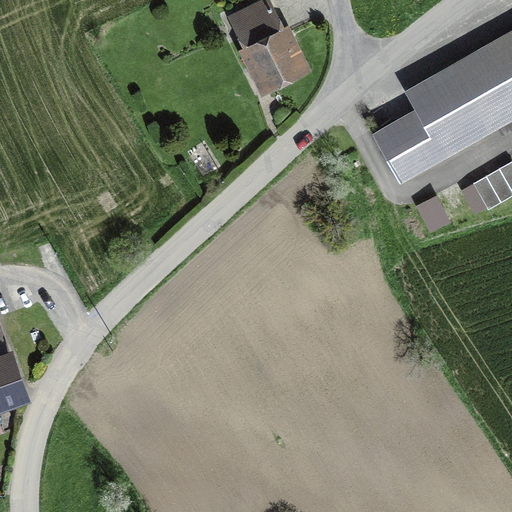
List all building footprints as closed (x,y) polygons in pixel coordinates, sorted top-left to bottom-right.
[(272,0),(254,0),(228,12),(262,87),(304,69),(272,0)] [(511,32),(404,92),(415,111),(372,134),(400,184),(511,121),(511,32)] [(511,159),(473,180),(487,207),(511,193),(511,159)] [(459,181),(438,191),(446,208),(451,218),(472,208),(459,181)] [(424,219),(446,208),(438,191),(416,202),(424,219)] [(0,399),(23,391),(8,346),(2,348),(0,343),(0,399)]
